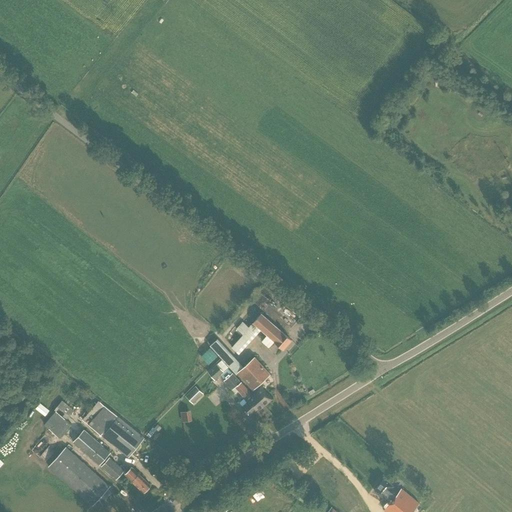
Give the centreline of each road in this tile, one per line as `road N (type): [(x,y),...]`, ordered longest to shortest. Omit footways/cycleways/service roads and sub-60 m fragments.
road 1 (unclassified): [(378,373),(0,74)]
road 2 (unclassified): [(159,511),(378,373)]
road 3 (track): [(511,505),(366,380)]
road 4 (unclassified): [(378,373),(511,291)]
